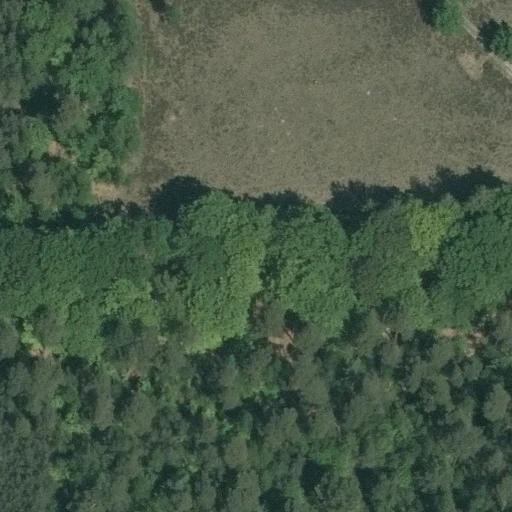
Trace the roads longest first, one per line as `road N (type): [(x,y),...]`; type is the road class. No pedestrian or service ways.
road 1 (track): [(0,295),(511,263)]
road 2 (track): [(256,278),(271,346),(352,462),(355,497)]
